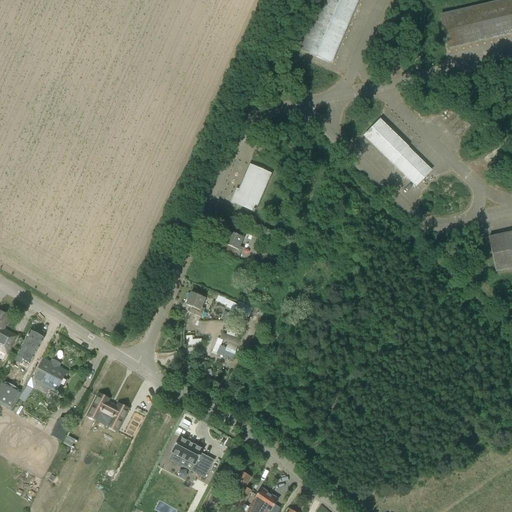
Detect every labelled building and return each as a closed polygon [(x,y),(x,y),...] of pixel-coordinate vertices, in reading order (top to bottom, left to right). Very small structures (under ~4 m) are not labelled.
[(359,0),(320,0),(298,50),(331,64),(359,0)] [(511,34),(511,0),(502,0),(440,14),(447,49),(511,34)] [(398,68),(396,58),(389,60),(392,69),(398,68)] [(380,120),(363,137),(392,165),(392,164),(415,187),(431,171),(408,148),(380,120)] [(256,211),(272,174),(249,164),(238,189),(235,189),(230,202),(254,213),(255,210),(256,211)] [(511,268),(511,231),(487,237),(496,272),(511,268)] [(243,238),(229,232),(223,244),(228,246),(226,251),(239,257),(243,248),(240,247),(243,238)] [(205,299),(191,293),(185,305),(190,307),(187,312),(201,318),(204,309),(201,308),(205,299)] [(229,301),(217,296),(215,302),(227,307),(226,308),(234,312),(231,319),(240,324),(249,305),(240,300),(238,303),(234,302),(234,303),(229,301)] [(0,350),(7,354),(15,337),(2,330),(9,317),(0,312),(0,350)] [(240,335),(228,330),(226,336),(238,340),(240,335)] [(43,339),(31,332),(15,361),(30,369),(32,366),(33,366),(43,347),(40,345),(43,339)] [(202,346),(202,340),(193,340),(193,336),(185,336),(185,347),(202,346)] [(50,366),(42,362),(29,386),(45,394),(48,389),(55,393),(58,388),(62,391),(66,384),(62,381),(65,375),(57,370),(59,367),(52,363),(50,366)] [(1,384),(0,386),(0,404),(10,411),(20,396),(1,384)] [(27,400),(32,390),(26,386),(20,396),(27,400)] [(98,394),(86,417),(95,421),(98,416),(111,423),(108,428),(117,433),(129,410),(118,404),(116,407),(108,403),(109,400),(98,394)] [(52,436),(62,441),(71,424),(62,419),(52,436)] [(169,463),(166,469),(173,473),(176,467),(191,474),(199,459),(174,446),(166,462),(169,463)] [(229,511),(231,511),(238,511),(250,492),(245,488),(251,478),(240,472),(232,487),(240,492),(229,511)] [(257,511),(261,506),(269,494),(261,489),(253,501),(256,502),(249,511),(257,511)] [(269,511),(278,500),(269,494),(261,506),(257,511),(269,511)]
